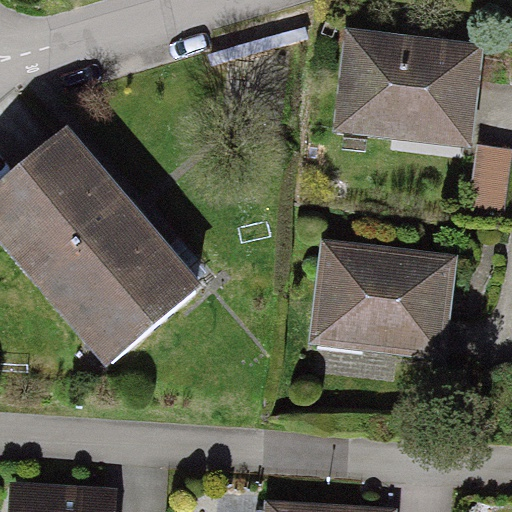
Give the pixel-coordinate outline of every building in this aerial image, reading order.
[(467,63),(335,43),(320,142),(451,162),(467,63)] [(190,295),(56,143),(0,193),(0,263),(99,375),(190,295)] [(511,162),(468,154),(457,215),(501,222),(511,162)] [(454,272),(315,255),(303,355),(442,371),(454,272)] [(109,511),(109,499),(0,499),(0,511),(109,511)]
